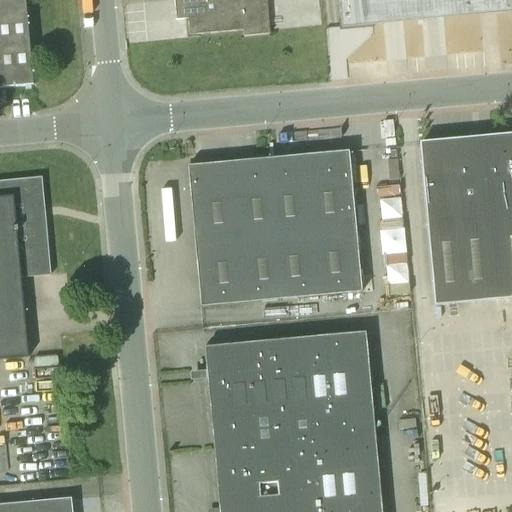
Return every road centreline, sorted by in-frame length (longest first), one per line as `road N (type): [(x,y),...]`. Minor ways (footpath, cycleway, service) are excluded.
road 1 (residential): [(101,129),(511,86)]
road 2 (residential): [(144,511),(101,129)]
road 3 (residential): [(101,129),(90,0)]
